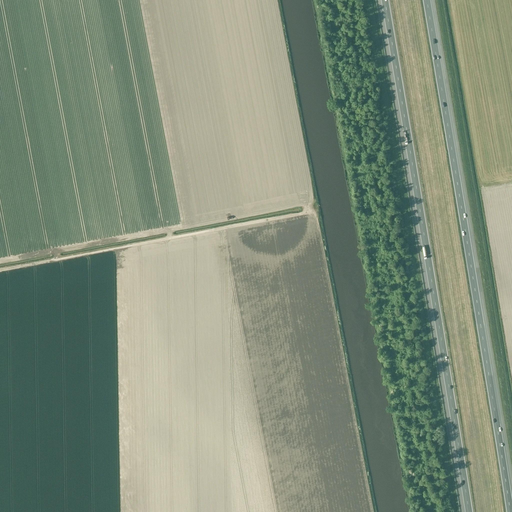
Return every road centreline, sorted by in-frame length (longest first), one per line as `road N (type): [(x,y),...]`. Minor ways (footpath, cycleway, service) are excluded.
road 1 (motorway): [(384,0),(468,511)]
road 2 (motorway): [(510,511),(426,0)]
